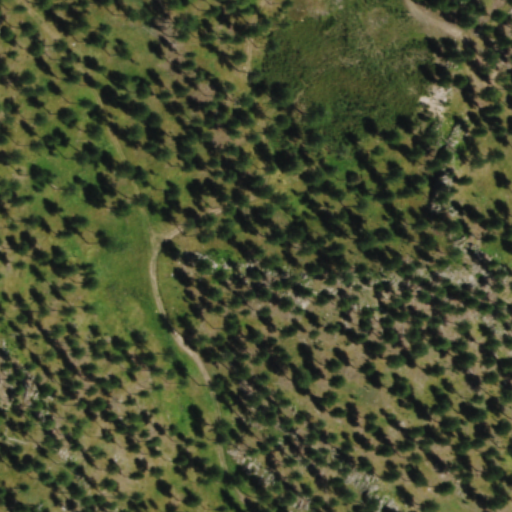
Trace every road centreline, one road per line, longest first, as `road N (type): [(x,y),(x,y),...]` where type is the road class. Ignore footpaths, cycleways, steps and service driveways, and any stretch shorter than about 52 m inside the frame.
road 1 (track): [(14,0),(90,85),(151,239),(152,277),(168,327),(213,383),(220,461),(235,492),(267,511)]
road 2 (track): [(151,239),(247,200),(264,161),(261,122),(242,85),(259,0)]
